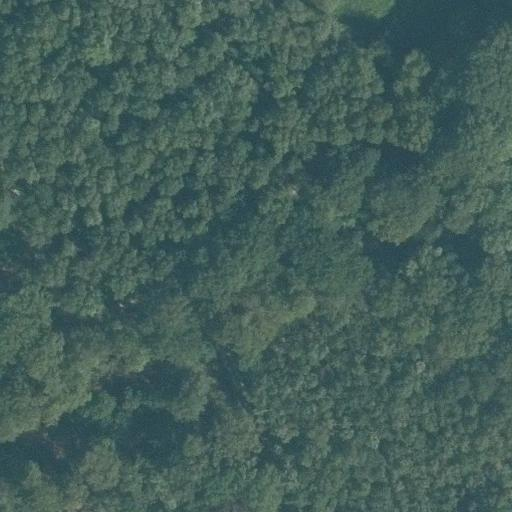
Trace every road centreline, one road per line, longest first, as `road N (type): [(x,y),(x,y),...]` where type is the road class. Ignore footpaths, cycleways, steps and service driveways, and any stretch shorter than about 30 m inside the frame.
road 1 (track): [(214,260),(511,37)]
road 2 (track): [(311,511),(214,260)]
